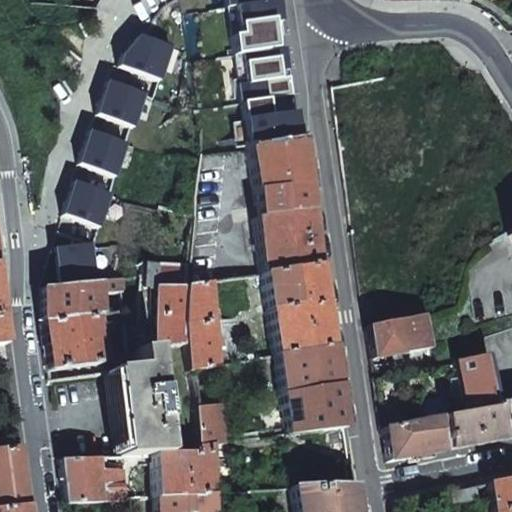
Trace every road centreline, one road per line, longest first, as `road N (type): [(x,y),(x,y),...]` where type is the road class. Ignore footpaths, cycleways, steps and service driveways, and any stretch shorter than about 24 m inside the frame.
road 1 (residential): [(372,489),(319,130),(315,57),(336,16)]
road 2 (residential): [(45,511),(0,131)]
road 3 (residential): [(336,16),(369,27),(471,31),(511,85)]
road 4 (residential): [(511,462),(372,489)]
